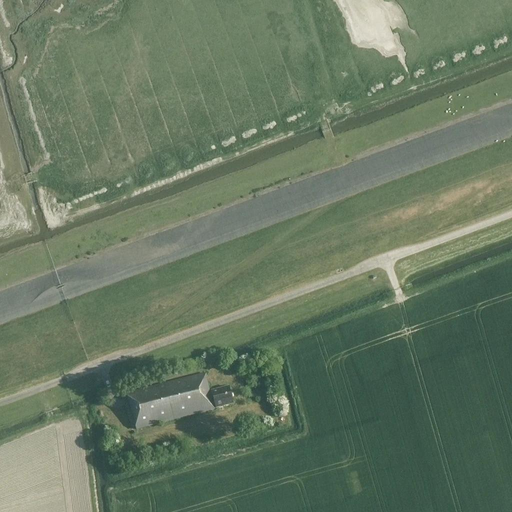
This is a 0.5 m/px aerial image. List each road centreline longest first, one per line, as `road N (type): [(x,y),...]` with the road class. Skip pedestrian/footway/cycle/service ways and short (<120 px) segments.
road 1 (track): [(0,321),(511,132)]
road 2 (track): [(101,365),(332,198)]
